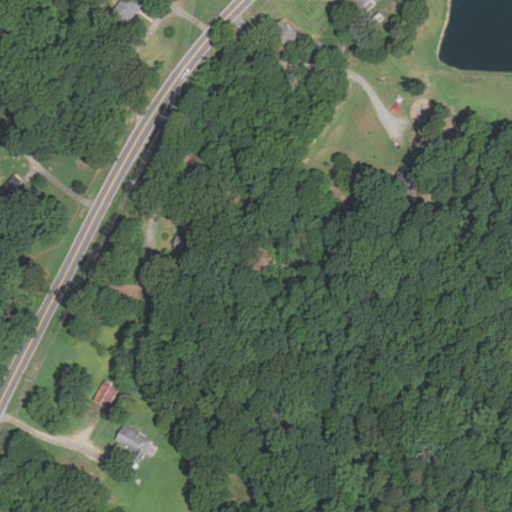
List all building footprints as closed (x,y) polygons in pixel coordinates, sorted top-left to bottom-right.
[(145,0),(121,0),(112,13),(127,25),(145,0)] [(357,0),(365,9),(377,0),(357,0)] [(273,29),(296,54),(307,44),(283,19),(273,29)] [(400,176),(410,190),(427,177),(417,163),(400,176)] [(32,188),(16,174),(0,191),(0,213),(5,218),(32,188)] [(200,239),(177,234),(174,248),(184,250),(178,275),(192,278),(200,239)] [(274,260),(265,252),(253,264),(261,272),(274,260)] [(94,399),(108,407),(119,388),(106,380),(94,399)] [(116,439),(151,458),(159,444),(124,424),(116,439)]
